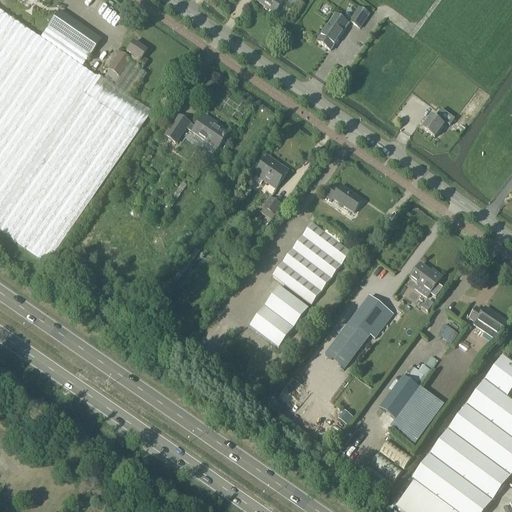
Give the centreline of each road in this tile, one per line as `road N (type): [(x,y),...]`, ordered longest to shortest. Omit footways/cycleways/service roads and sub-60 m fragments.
road 1 (tertiary): [(511,237),(169,0)]
road 2 (primary): [(316,511),(0,295)]
road 3 (primary): [(0,335),(258,511)]
